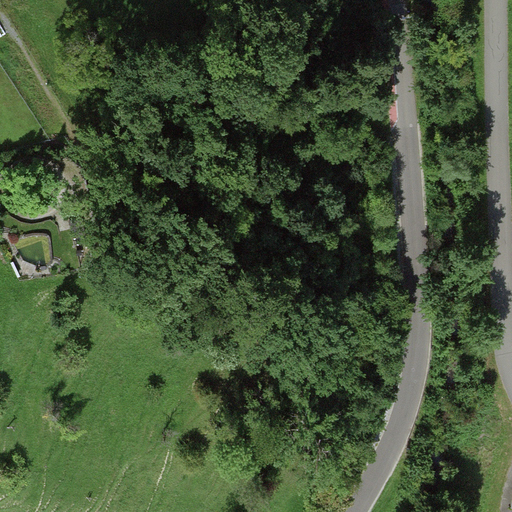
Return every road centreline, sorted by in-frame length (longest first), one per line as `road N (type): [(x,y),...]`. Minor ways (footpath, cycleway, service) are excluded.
road 1 (unclassified): [(399,0),(420,350),(401,427),(356,511)]
road 2 (residential): [(498,0),(511,364)]
